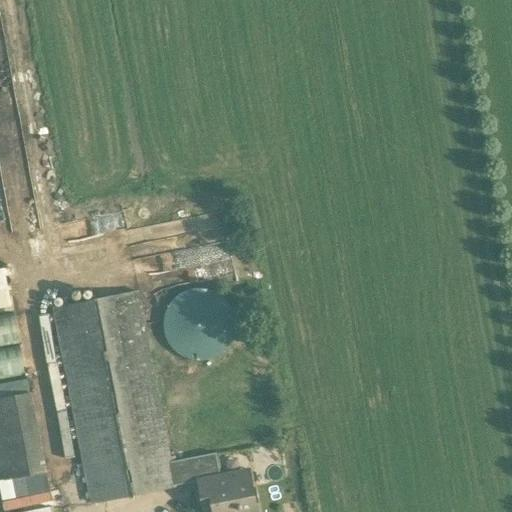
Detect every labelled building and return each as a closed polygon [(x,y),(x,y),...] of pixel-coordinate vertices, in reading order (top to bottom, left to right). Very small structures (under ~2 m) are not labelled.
[(195,361),(198,361),(202,361),(205,361),(208,360),(211,359),(214,357),(217,356),(220,354),(223,352),(225,349),(227,347),(229,344),(231,341),(232,338),(233,335),(234,331),(235,328),(235,325),(235,321),(234,318),(233,315),(232,312),(231,308),(229,306),(227,303),(225,300),(223,298),(220,296),(217,294),(215,292),(211,291),(208,290),(205,289),(202,288),(198,288),(195,288),(192,289),(188,290),(185,291),(182,292),(179,294),(176,296),(174,298),(171,300),(169,303),(167,306),(166,308),(164,312),(163,315),(162,318),(162,321),(162,325),(162,328),(162,331),(163,335),(164,338),(166,341),(167,344),(169,347),(171,349),(174,352),(176,354),(179,356),(182,357),(185,359),(188,360),(192,360),(195,361)] [(257,511),(249,471),(220,477),(216,453),(172,462),(138,291),(53,307),(91,504),(176,488),(176,486),(197,482),(202,511),(257,511)] [(0,378),(23,375),(14,314),(0,316),(0,378)] [(31,392),(0,398),(0,482),(46,473),(31,392)] [(298,511),(295,499),(281,502),(283,511),(298,511)]
